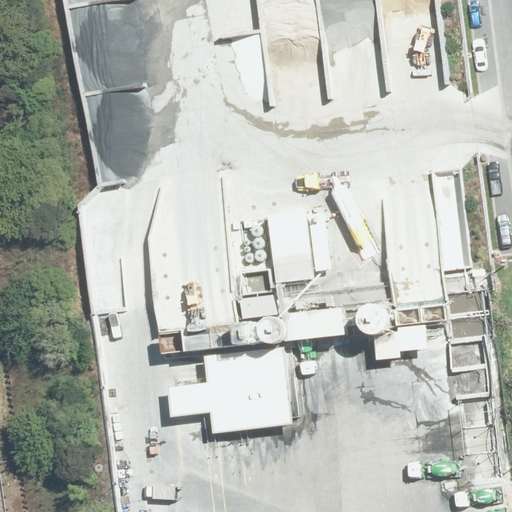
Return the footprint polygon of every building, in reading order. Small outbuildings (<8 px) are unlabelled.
[(102,45),(94,0),(50,0),(58,52),(102,45)] [(301,217),(262,222),(252,132),(416,113),(402,0),(126,0),(161,301),(270,288),(268,278),(296,275),(295,265),(307,264),(311,292),(363,286),(359,248),(306,254),(301,217)] [(450,116),(408,119),(411,160),(453,156),(450,116)] [(383,320),(381,316),(380,313),(378,311),(377,310),(374,308),(372,308),(369,307),(367,307),(364,307),(362,308),(360,309),(357,311),(356,313),(354,315),(353,317),(353,320),(353,322),(353,325),(354,327),(355,330),(356,332),(358,334),(360,335),(362,336),(365,337),(368,337),(370,337),(373,336),(375,335),(377,334),(379,332),(381,330),(382,328),(382,325),(383,323),(383,320)] [(344,313),(280,316),(281,343),(345,340),(344,313)] [(288,406),(286,356),(244,358),(246,408),(288,406)]
